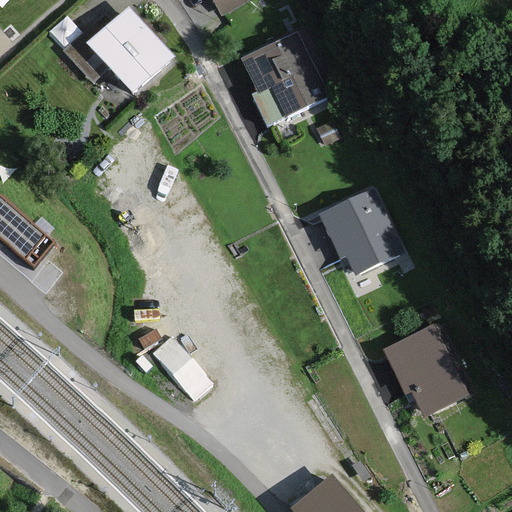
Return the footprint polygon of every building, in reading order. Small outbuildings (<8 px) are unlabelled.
[(221,0),(228,11),(245,0),(221,0)] [(184,66),(139,22),(127,34),(111,18),(73,57),(86,70),(100,56),(148,103),(184,66)] [(65,47),(81,34),(70,20),(54,33),(65,47)] [(296,36),(245,62),(280,131),(332,105),(296,36)] [(372,197),(323,219),(344,263),(352,259),(361,278),(402,259),(372,197)] [(54,246),(0,202),(0,236),(37,267),(54,246)] [(439,332),(390,356),(411,399),(420,395),(431,418),(471,399),(439,332)] [(173,339),(155,355),(198,402),(216,385),(173,339)] [(364,511),(335,480),(298,511),(364,511)]
